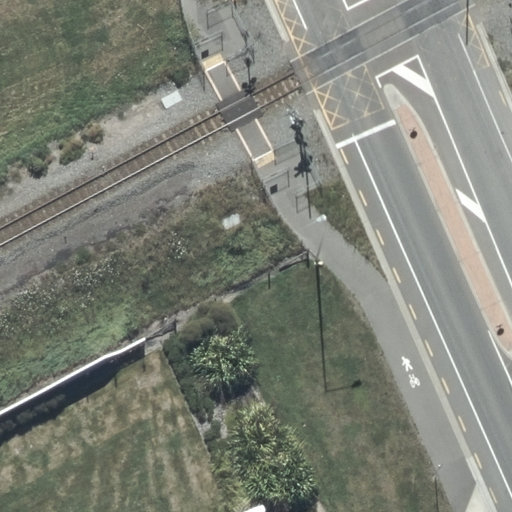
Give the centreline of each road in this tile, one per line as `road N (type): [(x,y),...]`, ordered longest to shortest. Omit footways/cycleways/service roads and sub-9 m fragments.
road 1 (secondary): [(511,434),(317,0)]
road 2 (secondary): [(426,0),(511,192)]
